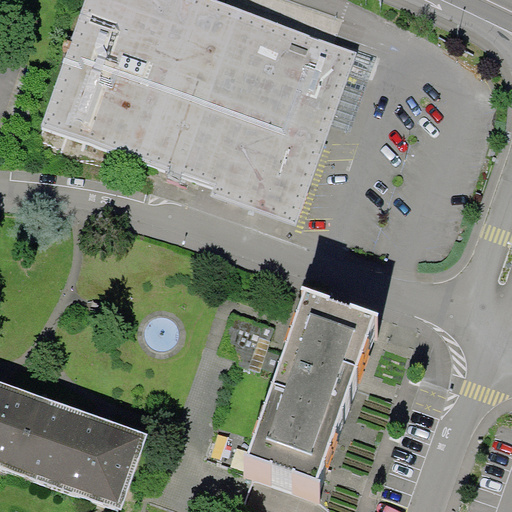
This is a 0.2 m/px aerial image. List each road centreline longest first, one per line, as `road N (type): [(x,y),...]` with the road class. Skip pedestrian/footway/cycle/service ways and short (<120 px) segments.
road 1 (residential): [(0,184),(268,249),(490,330)]
road 2 (residential): [(490,330),(425,511)]
road 3 (primary): [(511,181),(491,267),(496,311)]
